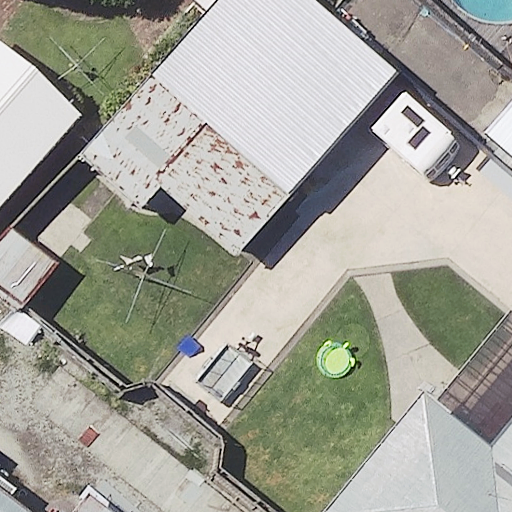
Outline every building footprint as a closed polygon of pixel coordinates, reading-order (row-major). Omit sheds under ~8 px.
[(387,71),(305,0),(207,0),(142,75),(279,194),(387,71)] [(0,194),(68,114),(0,56),(0,194)] [(511,90),(474,134),(511,166),(511,90)] [(50,272),(0,226),(0,311),(8,318),(50,272)] [(511,511),(511,411),(482,449),(411,392),(313,511),(511,511)] [(0,511),(24,511),(0,493),(0,511)]
